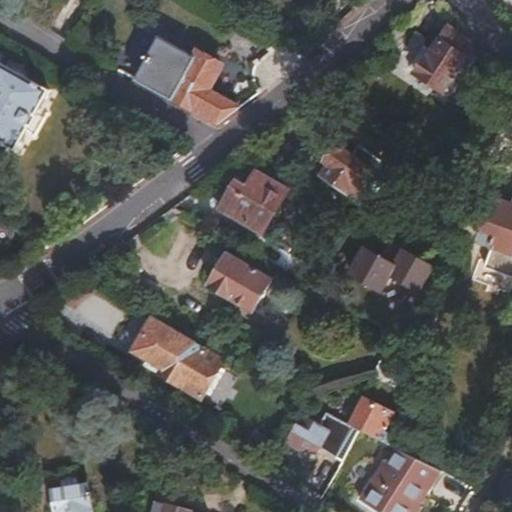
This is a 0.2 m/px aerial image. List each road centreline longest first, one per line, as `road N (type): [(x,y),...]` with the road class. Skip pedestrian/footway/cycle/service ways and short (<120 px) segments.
road 1 (residential): [(217,149),(0,297)]
road 2 (residential): [(217,149),(0,14)]
road 3 (residential): [(394,0),(217,149)]
road 4 (residential): [(0,320),(174,425)]
